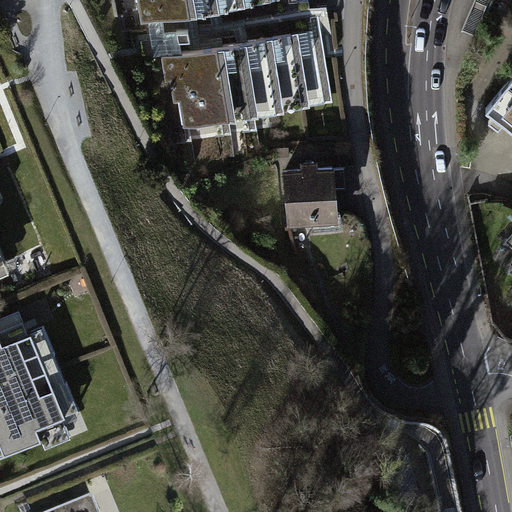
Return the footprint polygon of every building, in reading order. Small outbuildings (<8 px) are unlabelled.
[(138,0),(144,30),(313,0),(138,0)] [(333,22),(158,53),(174,141),(349,110),(333,22)] [(511,57),(490,87),(511,102),(511,57)] [(337,165),(281,167),(283,219),(339,217),(337,165)] [(511,245),(495,263),(511,278),(511,245)] [(0,278),(11,274),(0,249),(0,278)] [(20,326),(0,334),(0,459),(39,444),(43,453),(88,435),(45,329),(24,337),(20,326)] [(99,511),(87,484),(28,510),(28,511),(99,511)]
